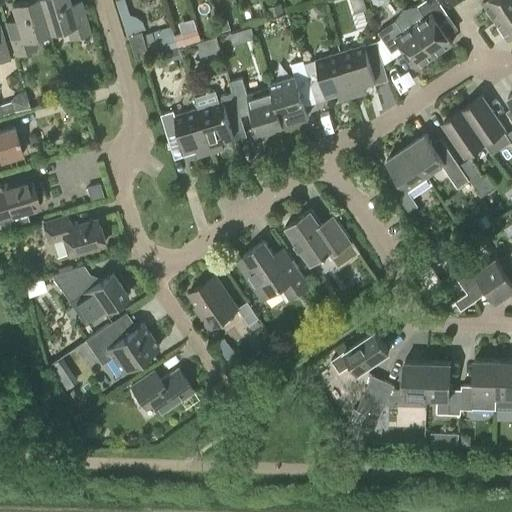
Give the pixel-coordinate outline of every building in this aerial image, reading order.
[(38,0),(23,0),(12,4),(17,19),(6,22),(16,54),(34,48),(31,36),(48,31),(38,0)] [(70,8),(67,0),(38,0),(48,31),(66,25),(70,37),(90,31),(82,5),(70,8)] [(424,0),(417,6),(404,10),(414,25),(434,54),(452,42),(437,21),(447,14),(437,0),(424,0)] [(495,19),(511,7),(511,0),(483,0),(483,1),(495,19)] [(313,3),(314,10),(318,14),(324,14),(323,2),(313,3)] [(267,8),(270,17),(283,13),(280,4),(267,8)] [(511,7),(495,19),(508,38),(511,35),(511,7)] [(434,54),(414,25),(404,10),(395,20),(378,32),(381,37),(375,41),(380,59),(382,64),(394,56),(391,52),(402,45),(416,67),(434,54)] [(218,21),(221,33),(229,31),(226,19),(218,21)] [(143,35),(149,54),(178,46),(175,36),(171,27),(143,35)] [(149,54),(143,35),(142,31),(128,35),(136,59),(149,54)] [(182,33),(175,36),(178,46),(185,44),(182,33)] [(0,62),(10,60),(3,36),(0,36),(0,62)] [(380,59),(375,41),(340,52),(353,93),(366,90),(364,83),(376,79),(370,62),(380,59)] [(353,93),(340,52),(304,63),(312,89),(323,86),(326,94),(338,91),(340,98),(353,93)] [(308,116),(300,93),(312,89),(304,63),(302,59),(291,62),(295,75),(270,83),(283,123),(308,116)] [(250,104),(258,131),(283,123),(270,83),(271,87),(248,94),(243,78),(230,82),(233,91),(238,108),(250,104)] [(234,135),(229,118),(240,114),(238,108),(233,91),(221,95),(222,101),(218,102),(215,91),(195,97),(199,108),(212,149),(224,146),(222,139),(234,135)] [(482,95),(462,108),(485,141),(505,128),(482,95)] [(196,147),(199,153),(212,149),(199,108),(175,115),(173,109),(160,113),(170,144),(182,140),(185,150),(196,147)] [(465,155),(485,141),(462,108),(443,122),(465,155)] [(0,160),(22,154),(14,126),(0,130),(0,160)] [(406,146),(426,176),(446,163),(455,176),(463,170),(460,165),(444,141),(435,147),(426,133),(406,146)] [(418,206),(407,189),(426,176),(406,146),(386,160),(396,174),(388,179),(410,211),(418,206)] [(470,158),(460,165),(463,170),(481,196),(496,186),(487,173),(483,177),(470,158)] [(0,186),(0,228),(1,231),(29,222),(26,211),(39,207),(30,178),(0,186)] [(99,184),(87,188),(91,199),(102,196),(99,184)] [(330,250),(341,266),(360,253),(339,222),(326,231),(311,208),(284,227),(310,264),(330,250)] [(63,237),(68,254),(104,243),(96,218),(70,226),(66,215),(42,222),(48,242),(63,237)] [(265,240),(243,255),(254,271),(247,275),(262,298),(281,286),(289,298),(309,284),(291,258),(281,265),(265,240)] [(448,249),(442,240),(433,246),(439,255),(448,249)] [(511,280),(502,266),(496,257),(477,270),(470,260),(453,272),(465,289),(481,278),(496,300),(511,289),(511,280)] [(511,259),(502,266),(511,280),(511,259)] [(128,295),(112,271),(95,282),(83,264),(51,274),(69,302),(74,299),(89,321),(128,295)] [(195,307),(209,328),(236,309),(247,325),(259,317),(248,300),(237,307),(215,274),(189,292),(198,304),(195,307)] [(30,282),(24,283),(28,296),(34,294),(30,282)] [(476,299),(470,290),(455,301),(461,310),(476,299)] [(158,346),(142,322),(122,336),(112,321),(85,339),(101,364),(112,357),(122,371),(158,346)] [(331,359),(339,372),(353,363),(359,372),(389,351),(374,330),(331,359)] [(462,385),(461,389),(460,409),(495,409),(496,395),(497,359),(474,358),(473,385),(462,385)] [(511,359),(497,359),(496,395),(511,395),(511,359)] [(403,396),(426,397),(427,361),(404,360),(403,396)] [(58,361),(49,367),(56,377),(65,371),(58,361)] [(460,412),(460,409),(461,389),(449,388),(450,361),(427,361),(426,397),(436,397),(436,412),(460,412)] [(193,390),(177,367),(160,379),(153,369),(130,385),(147,410),(154,405),(160,413),(193,390)] [(382,382),(371,376),(356,409),(355,408),(346,427),(358,433),(373,400),(382,382)] [(382,382),(373,400),(384,405),(393,387),(382,382)] [(79,417),(72,423),(76,429),(84,424),(79,417)] [(449,445),(458,446),(459,433),(450,433),(449,445)] [(462,435),(461,443),(470,444),(470,440),(466,435),(462,435)]
